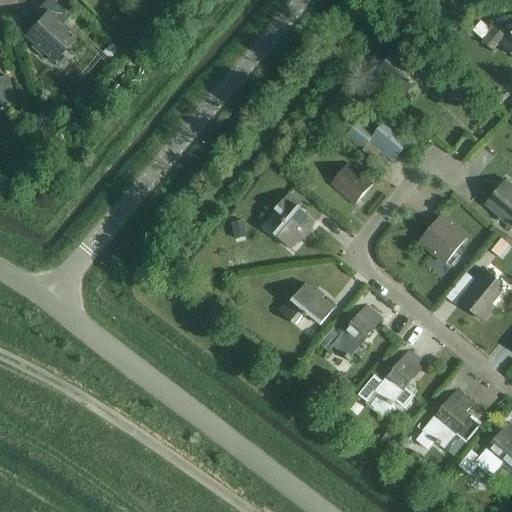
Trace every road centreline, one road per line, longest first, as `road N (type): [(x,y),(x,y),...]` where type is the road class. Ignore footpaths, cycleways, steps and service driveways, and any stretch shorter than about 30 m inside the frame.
road 1 (unclassified): [(325,511),(49,301)]
road 2 (residential): [(88,253),(293,0)]
road 3 (unclassified): [(247,511),(100,407),(0,352)]
